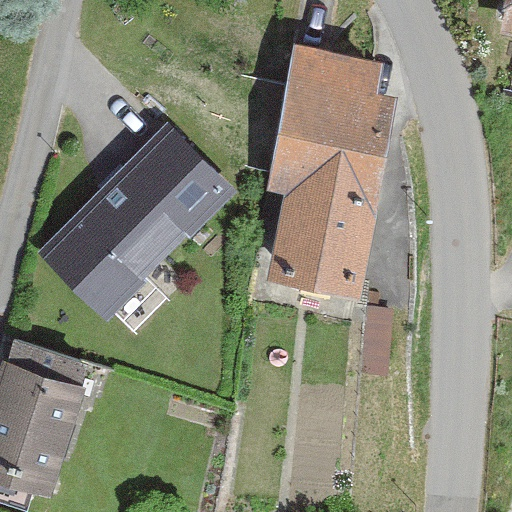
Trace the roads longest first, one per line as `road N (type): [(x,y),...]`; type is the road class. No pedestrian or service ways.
road 1 (tertiary): [(457,511),(468,278),(448,92),(407,0)]
road 2 (residential): [(66,0),(44,126),(0,293)]
